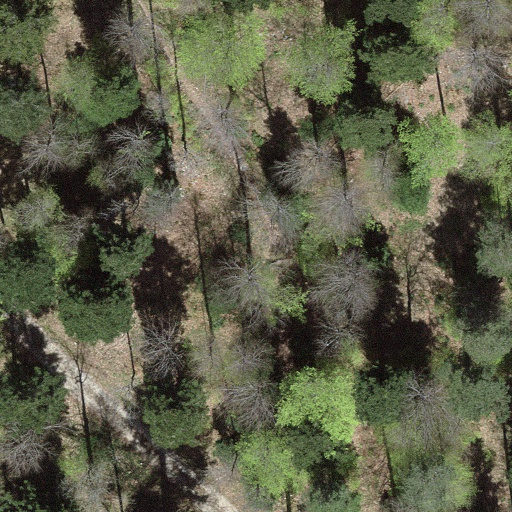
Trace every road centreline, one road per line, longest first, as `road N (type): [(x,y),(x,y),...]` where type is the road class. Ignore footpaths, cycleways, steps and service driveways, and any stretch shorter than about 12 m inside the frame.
road 1 (track): [(511,19),(193,0)]
road 2 (track): [(217,511),(0,295)]
road 3 (track): [(364,511),(366,486),(345,415),(265,234)]
road 4 (track): [(125,511),(0,487)]
